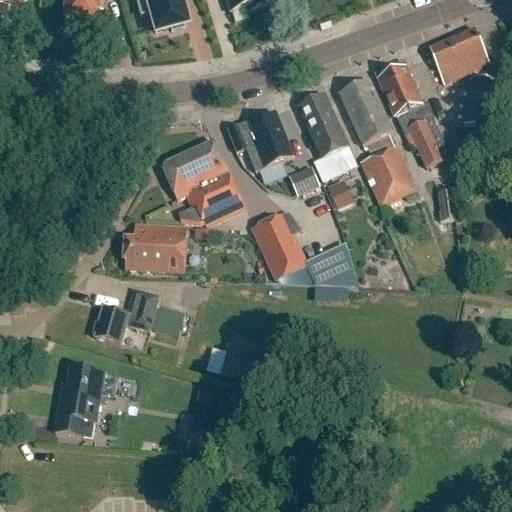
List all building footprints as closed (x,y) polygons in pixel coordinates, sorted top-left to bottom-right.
[(97,14),(98,0),(61,0),(65,1),(63,21),(64,21),(63,27),(78,28),(79,23),(94,25),(95,14),(97,14)] [(133,0),(139,21),(149,18),(155,36),(170,32),(171,35),(184,31),(183,28),(186,28),(178,0),(133,0)] [(225,0),(230,15),(246,10),(248,16),(265,10),(262,0),(225,0)] [(476,34),(430,54),(444,88),(490,67),(476,34)] [(406,70),(378,83),(395,121),(396,121),(405,140),(411,138),(427,173),(451,162),(434,122),(435,122),(428,105),(422,108),(416,95),(418,91),(415,85),(412,84),(406,70)] [(487,133),(498,86),(474,80),(464,127),(487,133)] [(361,167),(367,182),(381,212),(417,195),(397,151),(395,152),(389,140),(394,138),(370,85),(340,98),(364,151),(366,155),(369,153),(373,162),(361,167)] [(307,108),(298,112),(301,118),(301,117),(322,164),(314,167),(319,177),(323,186),(342,177),(349,173),(357,170),(349,151),(325,100),(307,108)] [(256,176),(268,171),(282,166),(293,162),(276,118),(240,132),(239,129),(227,133),(237,157),(247,153),(256,176)] [(166,168),(164,174),(178,205),(187,201),(192,212),(197,210),(206,231),(245,213),(215,146),(166,168)] [(321,190),(312,170),(290,180),(300,200),(321,190)] [(327,191),(337,213),(354,205),(343,183),(327,191)] [(288,243),(278,221),(253,233),(277,285),(308,271),(294,240),(288,243)] [(126,242),(125,263),(126,263),(126,274),(185,277),(187,232),(135,229),(134,243),(126,242)] [(195,242),(215,244),(216,232),(196,230),(195,242)] [(184,319),(157,311),(159,301),(141,296),(134,321),(129,320),(130,319),(103,312),(95,342),(121,349),(127,329),(150,336),(177,343),(184,319)] [(232,383),(254,389),(263,358),(241,352),(232,383)] [(62,398),(55,437),(83,441),(86,426),(96,427),(104,376),(71,371),(67,399),(62,398)] [(221,439),(227,400),(201,396),(195,435),(221,439)]
